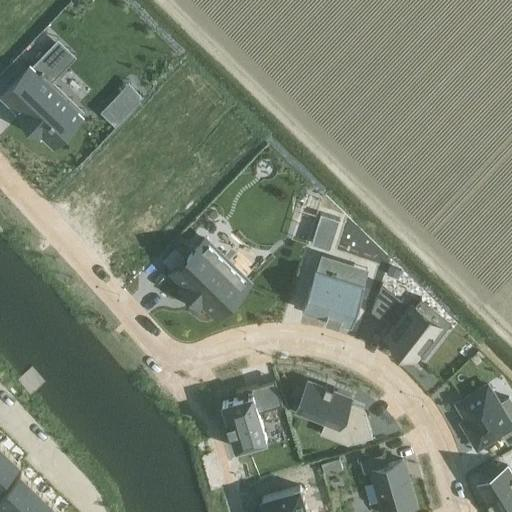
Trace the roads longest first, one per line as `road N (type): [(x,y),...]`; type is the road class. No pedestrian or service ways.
road 1 (residential): [(455,511),(416,404),(370,360),(319,337),(259,337),(183,369),(163,359),(0,168)]
road 2 (residential): [(0,414),(95,511)]
road 3 (unknown): [(0,361),(91,280)]
